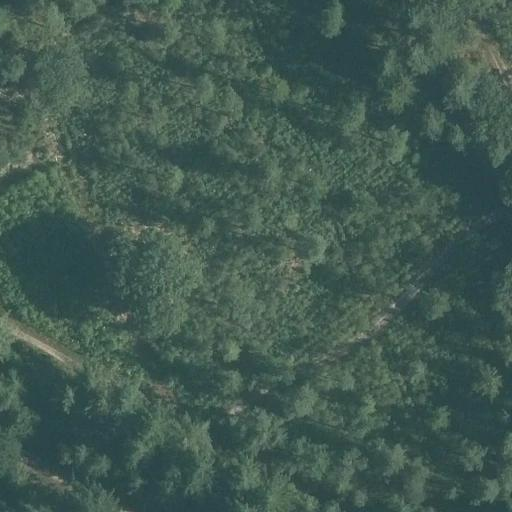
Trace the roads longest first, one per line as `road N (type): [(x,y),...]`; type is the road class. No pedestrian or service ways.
road 1 (track): [(511,213),(451,248),(367,339),(188,414),(0,312)]
road 2 (track): [(446,0),(511,130)]
